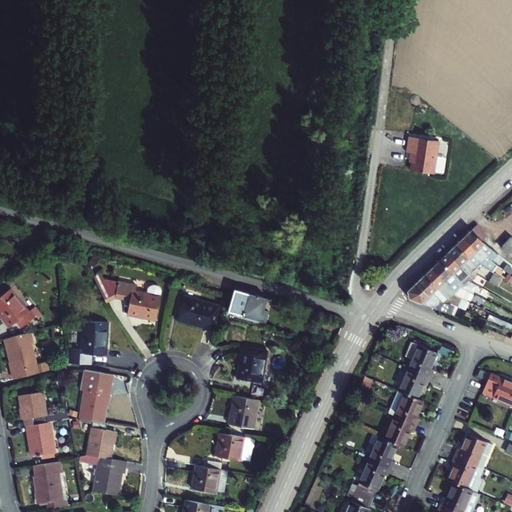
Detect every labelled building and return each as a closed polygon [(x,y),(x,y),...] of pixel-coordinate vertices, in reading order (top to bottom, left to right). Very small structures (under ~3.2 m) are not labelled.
[(442,137),(413,130),(409,147),(416,149),(413,164),(436,169),(442,137)] [(473,230),(483,238),(487,234),(478,225),(473,230)] [(473,230),(465,238),(485,260),(488,263),(490,260),(498,253),(482,240),(483,238),(473,230)] [(465,238),(457,245),(480,271),(484,266),(494,272),(499,266),(490,260),(488,263),(485,260),(465,238)] [(511,255),(511,238),(499,251),(507,257),(509,259),(511,255)] [(457,245),(449,253),(472,278),(477,273),(480,271),(457,245)] [(274,253),(257,247),(255,253),(272,259),(274,253)] [(472,278),(449,253),(441,260),(465,285),(471,280),(472,278)] [(465,285),(441,260),(433,268),(457,293),(464,287),(465,285)] [(457,293),(433,268),(426,275),(449,301),(456,294),(457,293)] [(111,294),(128,299),(124,314),(153,321),(158,298),(130,290),(131,283),(100,274),(98,270),(90,274),(102,298),(111,294)] [(449,301),(426,275),(418,283),(442,308),(448,302),(449,301)] [(471,301),(479,284),(471,280),(464,287),(456,294),(471,301)] [(412,299),(440,310),(442,308),(418,283),(411,290),(410,291),(412,299)] [(225,320),(235,322),(236,316),(264,323),(270,301),(234,291),(232,298),(225,320)] [(8,292),(0,298),(0,319),(8,329),(20,320),(26,327),(39,315),(34,309),(27,315),(8,292)] [(220,306),(185,298),(180,325),(214,333),(220,306)] [(83,352),(65,355),(67,368),(78,365),(90,366),(94,367),(93,355),(108,353),(107,326),(81,328),(83,352)] [(31,345),(28,334),(4,340),(11,372),(18,370),(20,378),(34,375),(32,368),(27,346),(31,345)] [(409,361),(415,364),(437,373),(440,366),(436,364),(443,348),(419,337),(409,361)] [(264,354),(240,350),(236,380),(260,383),(264,354)] [(437,373),(415,364),(405,387),(409,389),(422,395),(430,378),(434,380),(437,373)] [(37,367),(38,374),(46,372),(45,365),(37,367)] [(11,372),(13,380),(20,378),(18,370),(11,372)] [(87,371),(82,371),(79,391),(83,392),(79,416),(78,419),(91,422),(101,423),(105,400),(105,395),(99,393),(102,375),(87,371)] [(105,395),(107,376),(106,375),(102,375),(99,393),(105,395)] [(483,395),(511,407),(511,383),(492,375),(483,395)] [(422,395),(409,389),(399,412),(422,422),(425,415),(421,413),(428,397),(422,395)] [(66,418),(65,410),(44,414),(41,397),(18,401),(22,421),(29,420),(30,426),(34,426),(48,422),(66,418)] [(259,401),(234,397),(230,426),(254,430),(259,401)] [(422,422),(399,412),(389,434),(403,440),(408,442),(415,427),(419,428),(422,422)] [(29,420),(22,421),(23,428),(25,428),(30,426),(29,420)] [(36,436),(27,438),(32,458),(54,453),(48,422),(34,426),(36,436)] [(105,435),(108,425),(101,423),(91,422),(86,456),(100,457),(107,458),(111,436),(105,435)] [(30,426),(25,428),(27,438),(36,436),(34,426),(30,426)] [(384,432),(373,455),(395,466),(399,456),(396,455),(403,440),(389,434),(384,432)] [(457,451),(485,464),(495,443),(470,432),(463,448),(459,446),(457,451)] [(252,440),(216,433),(211,458),(246,464),(248,450),(250,449),(252,440)] [(454,478),(475,487),(485,464),(457,451),(453,459),(457,461),(451,477),(454,478)] [(380,485),(382,486),(390,469),(393,471),(395,466),(373,455),(358,487),(376,495),(380,485)] [(117,495),(121,474),(113,472),(116,459),(107,458),(100,457),(95,492),(117,495)] [(121,474),(124,460),(116,459),(113,472),(121,474)] [(202,461),(200,468),(218,471),(219,464),(202,461)] [(65,507),(56,464),(34,468),(41,503),(48,501),(50,511),(65,507)] [(200,468),(192,467),(189,491),(221,496),(224,472),(218,471),(200,468)] [(443,494),(440,501),(462,511),(464,511),(472,511),(481,490),(475,487),(454,478),(446,495),(443,494)] [(370,511),(373,507),(371,506),(376,495),(358,487),(347,511),(370,511)] [(210,505),(184,501),(182,511),(222,511),(223,507),(210,505)] [(436,508),(440,510),(438,511),(461,511),(462,511),(440,501),(436,508)]
